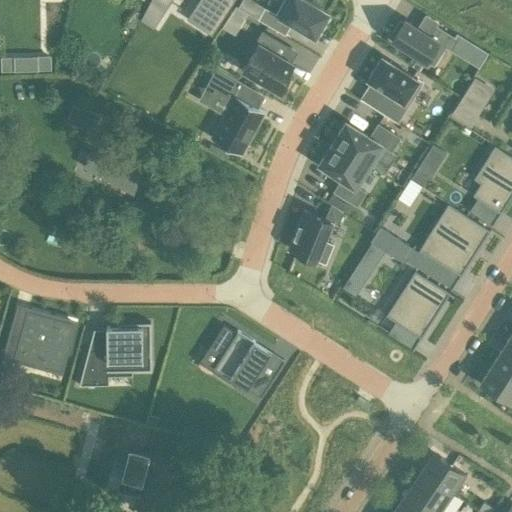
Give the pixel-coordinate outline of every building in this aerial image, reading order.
[(212,0),(213,1),(195,29),(209,38),(234,0),(212,0)] [(282,0),(275,12),(265,6),(258,18),(285,34),(292,22),(315,36),(317,31),(320,33),(329,18),(326,16),(329,12),(308,0),(282,0)] [(402,22),(399,20),(391,33),(394,35),(391,39),(433,65),(446,46),(450,49),(457,38),(436,24),(430,35),(404,18),(402,22)] [(262,29),(250,49),(253,50),(242,69),(280,91),(290,75),(287,73),(293,63),(284,57),(291,46),(262,29)] [(375,106),(397,120),(422,80),(381,55),(367,77),(371,80),(386,89),(375,106)] [(241,152),(264,109),(245,98),(251,86),(230,73),(213,105),(224,111),(211,136),(241,152)] [(483,100),(466,89),(451,113),(468,124),(483,100)] [(384,146),(391,150),(400,137),(378,123),(370,135),(345,119),(332,141),(371,166),(384,146)] [(357,205),(364,193),(357,188),(371,166),(332,141),(318,163),(342,178),(334,190),(357,205)] [(481,181),(473,193),(501,211),(508,200),(505,198),(511,187),(511,153),(495,143),(474,176),(481,181)] [(90,149),(84,166),(136,185),(142,168),(90,149)] [(324,217),(305,209),(289,248),(325,263),(333,243),(324,239),(332,220),(338,223),(343,212),(330,204),(324,217)] [(426,251),(461,274),(468,263),(465,261),(472,250),(481,243),(490,229),(455,206),(426,251)] [(404,261),(413,246),(380,225),(370,240),(404,261)] [(386,313),(421,335),(428,325),(425,323),(433,311),(441,304),(451,290),(415,267),(386,313)] [(58,368),(58,369),(60,369),(73,321),(72,321),(71,321),(26,309),(13,357),(14,357),(14,356),(58,368)] [(88,384),(87,370),(151,369),(150,321),(119,321),(119,325),(106,325),(106,348),(88,348),(79,384),(88,384)] [(223,323),(206,350),(208,351),(209,348),(221,355),(214,366),(260,396),(272,377),(259,369),(271,350),(237,329),(236,331),(223,323)] [(511,331),(503,345),(511,350),(511,331)] [(511,350),(503,345),(492,363),(511,376),(511,350)] [(480,382),(511,402),(511,376),(492,363),(480,382)] [(420,470),(454,493),(466,474),(433,451),(420,470)] [(142,486),(146,469),(149,457),(147,456),(128,452),(121,481),(142,486)] [(454,493),(420,470),(408,488),(442,510),(454,493)] [(440,511),(442,510),(408,488),(396,505),(405,511),(440,511)] [(483,511),(490,511),(494,507),(484,501),(479,509),(483,511)]
